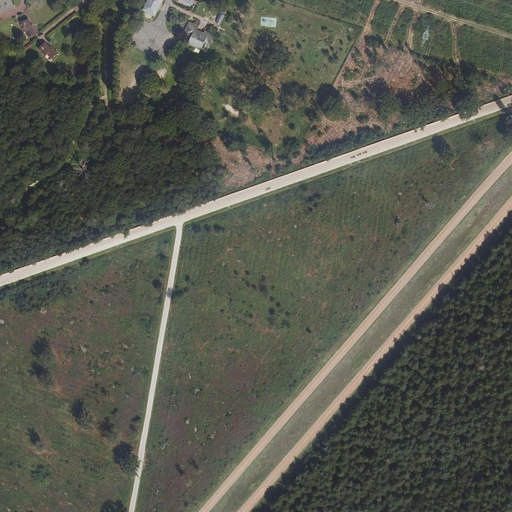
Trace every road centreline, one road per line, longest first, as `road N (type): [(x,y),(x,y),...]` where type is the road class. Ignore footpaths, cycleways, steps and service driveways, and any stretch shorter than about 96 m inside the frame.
road 1 (track): [(0,283),(511,102)]
road 2 (track): [(203,511),(511,156)]
road 3 (track): [(244,511),(511,202)]
road 4 (track): [(176,221),(130,511)]
road 5 (track): [(105,0),(106,101),(84,119),(63,161),(0,212)]
